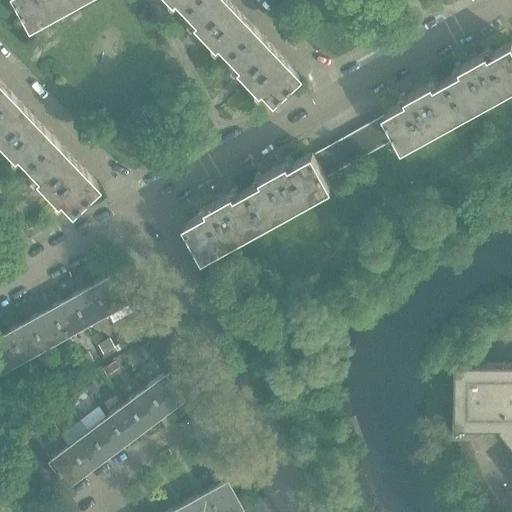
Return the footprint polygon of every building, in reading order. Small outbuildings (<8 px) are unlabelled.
[(67,0),(13,0),(26,23),(67,0)] [(184,8),(192,0),(176,0),(181,6),(184,8)] [(226,52),(254,26),(228,0),(192,0),(184,8),(193,17),(190,20),(204,35),(211,43),(214,40),(226,52)] [(296,70),(278,52),(254,26),(226,52),(236,62),(233,65),(233,66),(248,81),(254,88),(257,85),(269,97),(296,70)] [(467,110),(511,84),(511,41),(490,54),(488,50),(460,65),(462,69),(449,76),(467,110)] [(403,145),(467,110),(449,76),(435,84),(433,80),(416,90),(406,95),(408,99),(385,111),(386,113),(398,136),(403,145)] [(0,102),(11,92),(0,80),(0,102)] [(54,137),(36,118),(11,92),(0,102),(0,141),(3,145),(12,154),(15,151),(27,163),(54,137)] [(398,136),(386,113),(370,122),(383,144),(398,136)] [(383,144),(370,122),(360,127),(373,150),(383,144)] [(373,150),(360,127),(350,133),(363,156),(373,150)] [(363,156),(350,133),(340,139),(352,162),(363,156)] [(97,181),(78,162),(54,137),(27,163),(36,173),(33,176),(46,190),(55,199),(58,196),(69,208),(97,181)] [(352,162),(340,139),(329,144),(342,167),(352,162)] [(342,167),(329,144),(314,153),(327,176),(342,167)] [(327,176),(314,153),(313,151),(290,164),(288,160),(262,175),(261,175),(263,179),(250,186),(268,220),(332,185),(327,176)] [(215,249),(268,220),(250,186),(236,194),(234,190),(206,206),(209,209),(186,222),(191,231),(200,249),(204,255),(215,249)] [(200,249),(191,231),(180,238),(189,255),(200,249)] [(200,249),(189,255),(193,262),(204,255),(200,249)] [(200,273),(222,261),(215,249),(204,255),(193,262),(200,273)] [(206,284),(228,272),(222,261),(200,273),(206,284)] [(128,300),(111,271),(90,283),(107,314),(128,300)] [(212,295),(234,283),(228,272),(206,284),(212,295)] [(107,314),(90,283),(69,294),(86,325),(107,314)] [(218,306),(240,294),(234,283),(212,295),(218,306)] [(133,313),(157,300),(151,290),(128,303),(133,313)] [(86,325),(69,294),(48,306),(65,336),(86,325)] [(230,315),(246,305),(240,294),(218,306),(224,317),(230,315)] [(139,323),(162,310),(157,300),(133,313),(139,323)] [(250,303),(246,305),(230,315),(239,331),(259,320),(250,303)] [(65,336),(48,306),(27,317),(44,348),(65,336)] [(145,334),(168,321),(162,310),(139,323),(145,334)] [(44,348),(27,317),(6,329),(23,359),(44,348)] [(168,321),(145,334),(148,339),(171,326),(168,321)] [(153,349),(177,337),(171,326),(148,339),(153,349)] [(23,359),(6,329),(0,332),(0,369),(1,371),(23,359)] [(130,330),(122,334),(127,342),(135,338),(130,330)] [(115,347),(109,337),(97,343),(103,353),(115,347)] [(159,359),(182,346),(177,337),(153,349),(159,359)] [(165,370),(188,357),(182,346),(159,359),(165,370)] [(140,359),(135,349),(125,355),(131,365),(140,359)] [(92,360),(87,351),(79,356),(83,365),(92,360)] [(106,376),(119,368),(114,360),(102,368),(106,376)] [(511,370),(456,372),(456,412),(454,412),(454,437),(480,437),(480,425),(499,425),(511,441),(511,370)] [(58,381),(52,371),(43,376),(49,386),(58,381)] [(183,398),(163,371),(144,385),(165,412),(183,398)] [(165,412),(144,385),(125,399),(145,426),(165,412)] [(77,397),(72,390),(64,396),(69,404),(77,397)] [(145,426),(125,399),(106,414),(126,441),(145,426)] [(126,441),(106,414),(86,428),(107,455),(126,441)] [(107,455),(86,428),(67,443),(87,470),(107,455)] [(87,470),(67,443),(47,457),(67,484),(87,470)] [(233,511),(242,507),(231,487),(226,477),(205,489),(217,511),(233,511)] [(48,508),(71,495),(65,485),(42,498),(48,508)] [(217,511),(205,489),(183,501),(189,511),(217,511)] [(49,511),(64,511),(76,505),(71,495),(48,508),(49,511)] [(243,511),(260,511),(271,506),(265,496),(242,509),(243,511)] [(189,511),(183,501),(163,511),(189,511)]
